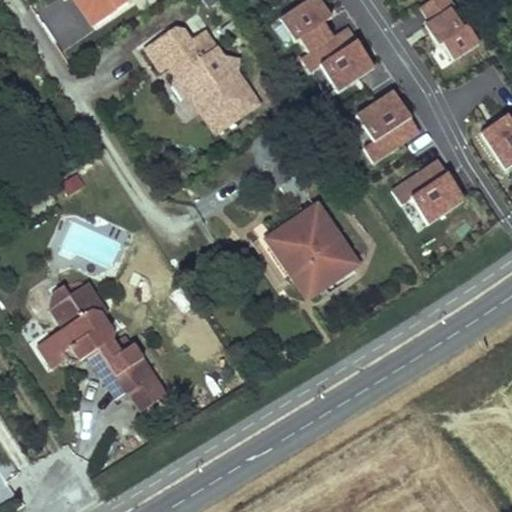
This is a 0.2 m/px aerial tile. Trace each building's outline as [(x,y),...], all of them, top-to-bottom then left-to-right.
[(73,0),(88,24),(127,0),(73,0)] [(308,55),(332,39),(323,25),(331,19),(318,0),(311,0),(280,22),(294,43),(299,40),(308,55)] [(453,61),(479,44),(467,26),(464,28),(451,10),(455,7),(449,0),(431,0),(419,8),(429,23),(424,27),(438,47),(441,44),(453,61)] [(375,69),(347,29),(332,39),(308,55),(301,60),(317,83),(326,76),(338,94),(375,69)] [(174,32),(145,51),(161,76),(169,70),(176,80),(174,88),(186,104),(194,106),(215,137),(259,108),(236,75),(238,63),(223,60),(205,34),(190,44),(184,33),(174,32)] [(419,133),(393,93),(355,118),(372,144),(363,150),(372,164),(419,133)] [(511,112),(482,132),(506,169),(511,165),(511,112)] [(464,201),(438,161),(391,192),(401,206),(410,200),(427,226),(464,201)] [(303,224),(276,243),(295,273),(291,276),(306,300),(355,267),(317,208),(300,220),(303,224)] [(63,331),(53,337),(68,361),(79,364),(87,359),(98,352),(116,379),(127,397),(156,379),(134,345),(122,353),(114,342),(114,333),(103,316),(107,313),(88,284),(70,297),(63,287),(43,300),(63,331)] [(68,361),(53,337),(38,347),(53,371),(68,361)] [(104,386),(116,379),(98,352),(87,359),(104,386)] [(116,379),(104,386),(116,405),(127,397),(116,379)] [(156,379),(127,397),(139,415),(167,396),(156,379)]
